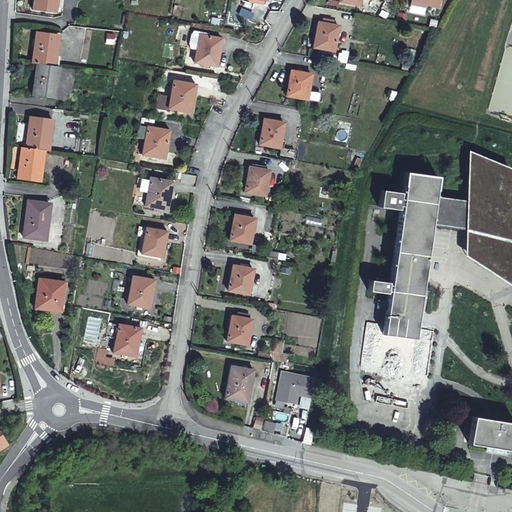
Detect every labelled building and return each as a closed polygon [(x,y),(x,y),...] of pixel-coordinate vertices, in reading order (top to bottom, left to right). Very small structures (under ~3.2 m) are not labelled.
[(32,0),(32,10),(54,13),(55,0),(32,0)] [(334,49),(339,22),(320,19),(315,46),(334,49)] [(34,32),(30,63),(35,64),(52,66),(56,35),(34,32)] [(218,63),(224,36),(202,32),(197,60),(218,63)] [(52,66),(35,64),(30,96),(51,99),(56,67),(52,66)] [(308,98),(312,72),(291,69),(287,95),(308,98)] [(191,111),(196,82),(174,79),(169,107),(191,111)] [(43,151),(46,152),(50,119),(29,116),(24,149),(43,151)] [(280,146),(284,120),(265,117),(260,143),(280,146)] [(165,156),(170,129),(149,125),(144,152),(165,156)] [(43,151),(24,149),(21,148),(17,179),(39,182),(43,151)] [(511,285),(511,195),(508,169),(468,154),(467,202),(434,197),(437,177),(404,172),(400,200),(397,200),(398,193),(379,190),(377,207),(396,210),(396,206),(399,206),(387,286),(384,286),(385,283),(367,281),(365,292),(383,294),(383,292),(386,292),(381,326),(365,323),(358,368),(425,378),(432,333),(415,330),(430,224),(466,229),(465,255),(511,285)] [(265,183),(267,169),(248,165),(244,191),(263,195),(265,183)] [(167,209),(172,181),(152,177),(146,205),(167,209)] [(45,240),(50,205),(28,202),(24,237),(45,240)] [(249,243),(254,217),(235,213),(233,221),(229,239),(249,243)] [(163,256),(168,231),(159,229),(148,227),(143,253),(163,256)] [(248,293),(253,267),(232,263),(228,289),(248,293)] [(152,308),(158,280),(135,276),(129,304),(152,308)] [(59,310),(63,281),(38,278),(35,308),(59,310)] [(246,343),(251,317),(231,313),(226,339),(246,343)] [(138,358),(144,329),(122,325),(116,354),(138,358)] [(247,401),(254,369),(232,365),(226,397),(247,401)] [(511,453),(511,426),(499,424),(472,420),(468,447),(511,453)] [(312,444),(314,430),(306,428),(304,442),(312,444)]
